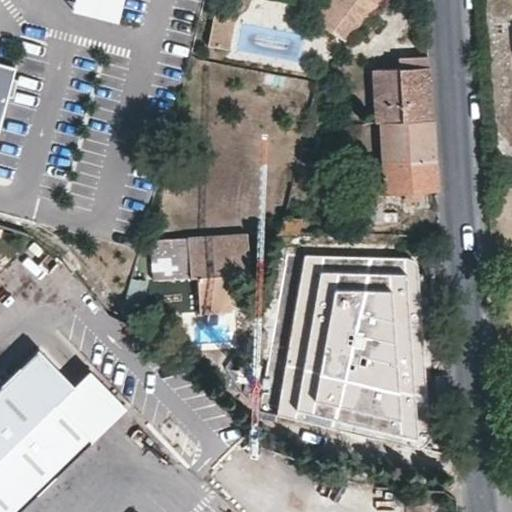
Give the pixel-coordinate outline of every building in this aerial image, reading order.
[(116,19),(120,0),(72,0),(71,7),(116,19)] [(374,0),(324,0),(311,17),(332,32),(340,39),(374,0)] [(237,20),(217,17),(211,51),(231,55),(237,20)] [(377,122),(434,118),(430,55),(399,57),(399,67),(372,70),(374,122),(377,122)] [(0,120),(14,65),(0,61),(0,120)] [(439,187),(434,118),(377,122),(380,158),(363,159),(365,223),(383,221),(382,192),(401,191),(404,201),(420,199),(419,189),(439,187)] [(304,134),(296,163),(312,166),(319,136),(304,134)] [(284,215),(281,230),(282,230),(299,231),(301,217),(284,215)] [(250,273),(248,232),(150,239),(153,279),(198,276),(200,310),(231,307),(230,275),(250,273)] [(406,254),(306,251),(281,419),(440,450),(419,262),(406,254)] [(0,511),(15,511),(109,421),(74,384),(92,367),(56,330),(0,384),(0,511)] [(110,351),(92,367),(74,384),(109,421),(145,387),(110,351)]
